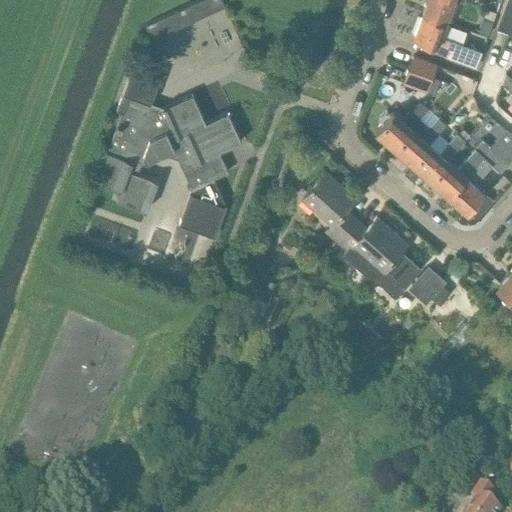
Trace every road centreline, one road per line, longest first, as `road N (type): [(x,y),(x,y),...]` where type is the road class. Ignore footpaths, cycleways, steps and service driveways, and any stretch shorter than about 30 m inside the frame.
road 1 (residential): [(339,136),(462,245),(479,244),(511,206)]
road 2 (residential): [(339,136),(391,0)]
